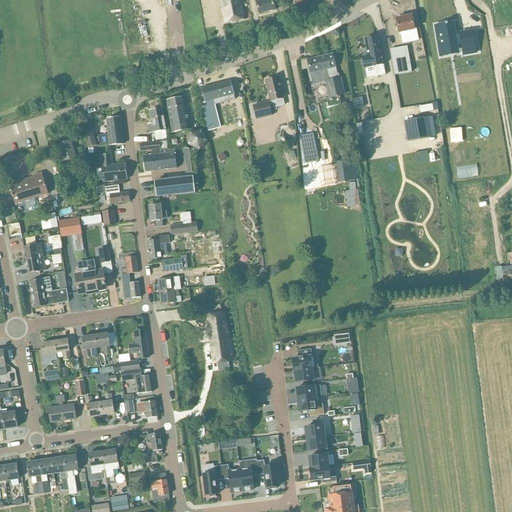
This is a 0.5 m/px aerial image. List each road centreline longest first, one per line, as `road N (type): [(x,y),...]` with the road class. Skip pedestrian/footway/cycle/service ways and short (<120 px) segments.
road 1 (tertiary): [(126,99),(313,33),(373,0)]
road 2 (unclassified): [(148,308),(126,99)]
road 3 (residential): [(290,505),(276,341)]
road 4 (residential): [(18,328),(148,308)]
road 5 (residential): [(166,426),(36,445)]
road 6 (tertiary): [(0,134),(126,99)]
road 7 (unclassified): [(166,426),(148,308)]
